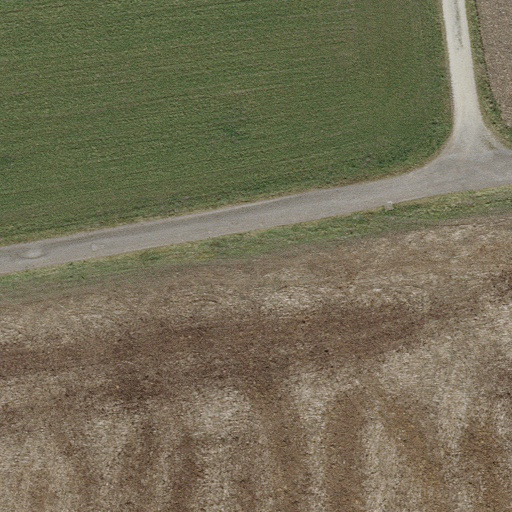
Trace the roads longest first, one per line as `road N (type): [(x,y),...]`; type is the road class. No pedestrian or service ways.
road 1 (track): [(0,253),(473,174)]
road 2 (track): [(452,0),(473,174)]
